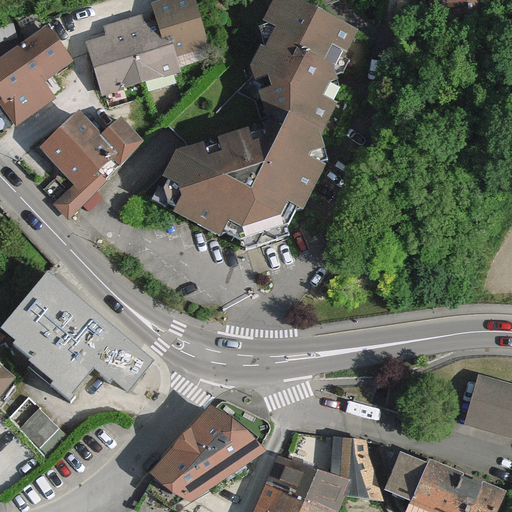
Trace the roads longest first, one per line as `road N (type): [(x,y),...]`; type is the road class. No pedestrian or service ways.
road 1 (residential): [(249,358),(259,323),(331,238),(366,167),(392,28)]
road 2 (tertiary): [(217,356),(141,317),(0,174)]
road 3 (residential): [(273,358),(290,396),(309,410),(511,473)]
road 4 (tertiary): [(511,333),(273,358)]
road 5 (residential): [(78,505),(129,465),(217,356)]
